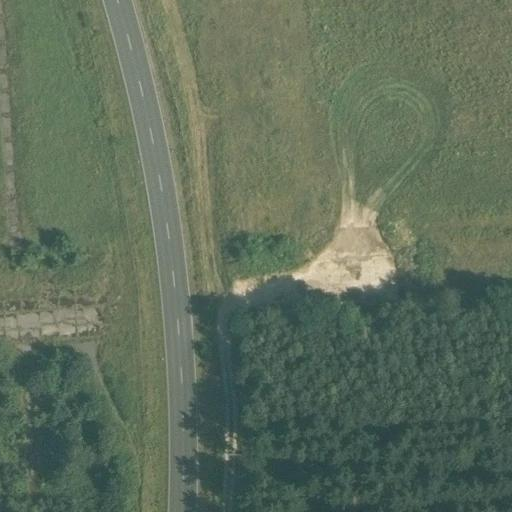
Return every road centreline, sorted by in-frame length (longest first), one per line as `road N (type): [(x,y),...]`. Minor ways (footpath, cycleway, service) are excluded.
road 1 (primary): [(182,511),(177,262),(116,0)]
road 2 (track): [(359,274),(318,292),(224,304),(224,511)]
road 3 (track): [(74,327),(119,413),(136,466),(131,511)]
road 4 (track): [(26,331),(34,511)]
